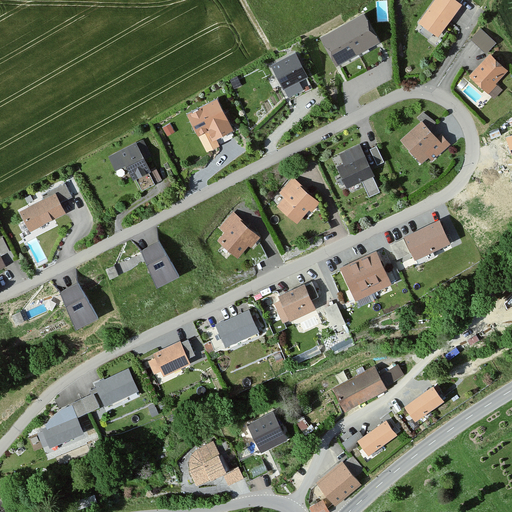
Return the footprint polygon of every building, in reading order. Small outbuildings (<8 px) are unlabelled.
[(461,2),(458,0),(434,0),(419,21),(439,34),(461,2)] [(364,10),(320,36),(336,63),(380,37),(364,10)] [(496,41),(481,27),(471,38),(487,52),(496,41)] [(307,74),(295,50),(271,62),(283,86),(307,74)] [(508,68),(489,52),(470,74),(488,90),(508,68)] [(232,128),(217,98),(189,112),(199,132),(208,127),(213,137),(232,128)] [(418,117),(422,121),(431,129),(436,121),(424,112),(418,117)] [(431,129),(422,121),(401,139),(422,162),(430,154),(433,158),(450,142),(441,133),(437,137),(431,129)] [(155,167),(141,141),(112,156),(120,173),(132,167),(136,177),(155,167)] [(374,173),(360,143),(339,153),(344,163),(338,166),(347,186),(362,179),(369,194),(380,189),(373,174),(374,173)] [(377,145),(370,148),(378,165),(384,162),(377,145)] [(320,200),(293,178),(281,192),(285,195),(278,204),(299,221),(309,208),(312,210),(320,200)] [(72,196),(65,182),(41,193),(43,197),(21,208),(31,229),(66,212),(61,201),(72,196)] [(260,235),(234,212),(221,227),(225,231),(219,238),(238,255),(248,244),(251,246),(260,235)] [(439,218),(405,234),(415,256),(450,239),(439,218)] [(403,237),(390,244),(397,258),(410,251),(403,237)] [(161,240),(141,250),(158,283),(177,273),(161,240)] [(375,248),(338,265),(353,297),(390,279),(375,248)] [(79,281),(60,291),(76,324),(96,315),(79,281)] [(305,283),(280,294),(282,299),(275,302),(283,320),(289,317),(290,318),(316,306),(305,283)] [(336,302),(324,307),(333,326),(345,321),(336,302)] [(249,309),(216,323),(226,344),(258,329),(249,309)] [(188,339),(181,342),(187,355),(195,352),(188,339)] [(181,342),(180,340),(154,352),(156,357),(149,360),(154,373),(163,369),(164,372),(190,360),(187,355),(181,342)] [(404,373),(397,363),(380,374),(375,365),(336,387),(346,408),(390,385),(404,373)] [(128,367),(94,382),(96,386),(98,390),(104,404),(138,389),(128,367)] [(434,383),(406,403),(416,417),(444,397),(434,383)] [(91,393),(69,403),(74,415),(99,404),(94,392),(98,390),(96,386),(89,389),(91,393)] [(74,416),(69,404),(61,408),(46,423),(47,425),(42,427),(43,429),(36,432),(43,446),(49,443),(50,445),(82,431),(74,416)] [(273,409),(249,422),(262,448),(286,436),(273,409)] [(386,418),(359,438),(361,442),(368,452),(396,432),(386,418)] [(349,450),(361,442),(359,438),(355,433),(342,441),(349,450)] [(229,469),(212,437),(196,445),(191,449),(188,456),(188,464),(197,483),(223,472),(229,469)] [(363,469),(352,455),(344,462),(355,475),(363,469)] [(344,462),(343,461),(318,481),(334,502),(360,483),(355,475),(344,462)] [(229,469),(223,472),(229,484),(244,477),(238,465),(229,469)] [(325,511),(330,510),(324,499),(311,507),(313,511),(325,511)]
